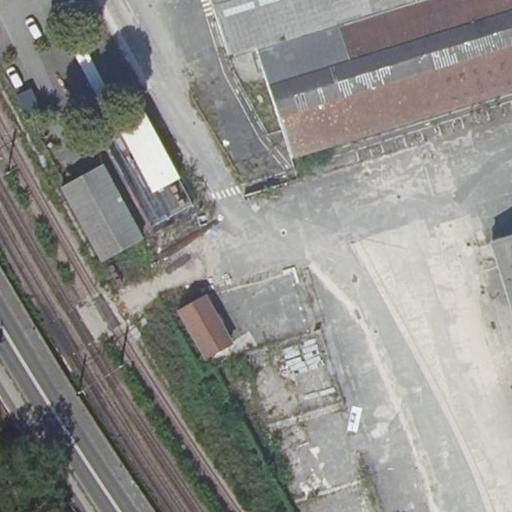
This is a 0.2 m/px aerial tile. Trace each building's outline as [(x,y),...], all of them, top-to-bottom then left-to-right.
[(433,0),(200,0),(222,66),(250,57),(433,0)] [(511,0),(433,0),(250,57),(284,164),(511,92),(511,0)] [(77,118),(120,98),(92,38),(49,58),(77,118)] [(30,118),(43,113),(33,89),(20,94),(30,118)] [(159,142),(131,157),(146,185),(174,170),(159,142)] [(104,259),(143,237),(103,166),(65,187),(104,259)] [(511,234),(488,242),(511,315),(511,234)] [(206,353),(231,338),(207,295),(180,310),(206,353)]
